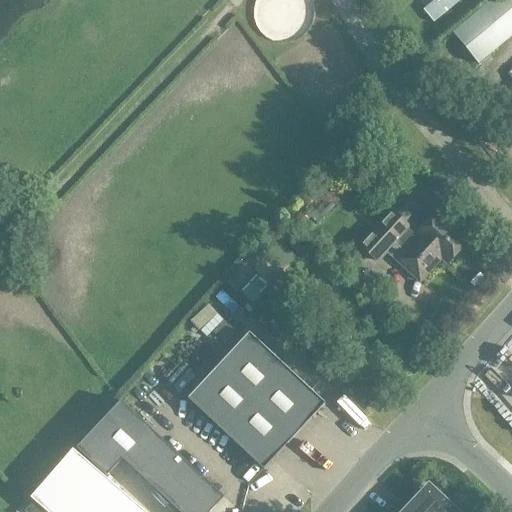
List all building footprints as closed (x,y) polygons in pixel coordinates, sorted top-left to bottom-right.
[(511,36),(511,0),(493,0),(452,33),(478,64),(511,36)] [(511,69),(507,74),(511,79),(511,92),(496,108),(511,123),(511,69)] [(406,187),(432,210),(442,198),(417,175),(406,187)] [(419,282),(441,258),(416,235),(390,211),(359,245),(377,262),(394,243),(403,251),(395,259),(419,282)] [(437,212),(416,235),(441,258),(446,264),(467,242),(448,224),(449,223),(437,212)] [(230,299),(238,292),(224,277),(216,284),(230,299)] [(324,404),(249,334),(188,400),(263,470),(324,404)] [(122,460),(178,511),(210,511),(224,498),(120,401),(76,449),(106,477),(122,460)] [(141,511),(72,450),(29,499),(43,511),(141,511)] [(456,511),(436,493),(418,511),(456,511)]
